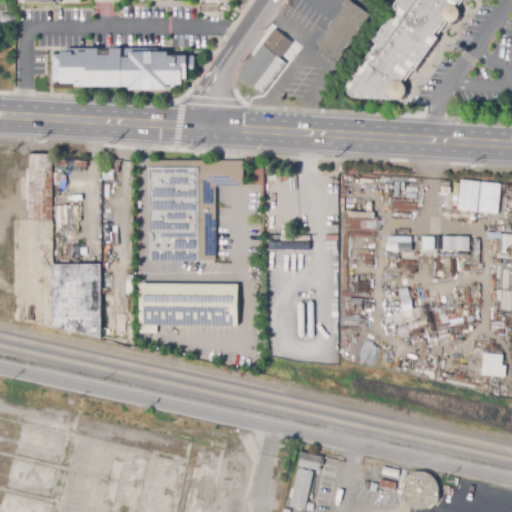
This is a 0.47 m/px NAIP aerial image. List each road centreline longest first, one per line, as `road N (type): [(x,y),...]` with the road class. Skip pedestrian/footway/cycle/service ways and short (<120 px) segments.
road 1 (primary): [(0,116),(511,146)]
road 2 (residential): [(266,425),(511,481)]
road 3 (residential): [(0,367),(199,410)]
road 4 (residential): [(270,0),(215,82),(210,128)]
